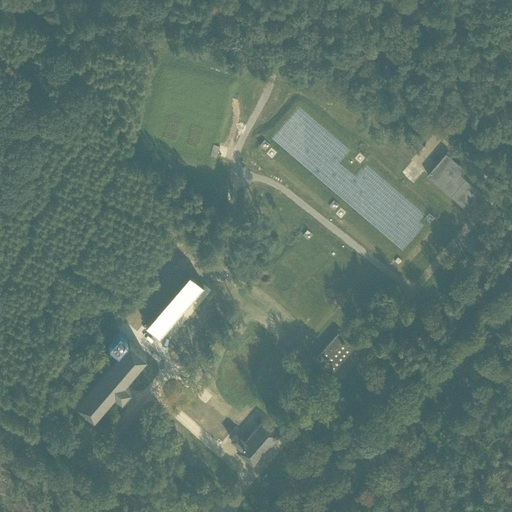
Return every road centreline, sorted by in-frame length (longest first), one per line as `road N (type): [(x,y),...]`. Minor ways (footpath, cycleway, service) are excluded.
road 1 (unclassified): [(271,74),(211,221),(209,306),(79,457)]
road 2 (unclassified): [(223,511),(473,211)]
road 3 (track): [(302,0),(271,74),(511,143)]
road 4 (tertiary): [(318,511),(511,304)]
road 5 (track): [(271,74),(24,0)]
road 6 (unclassified): [(192,511),(79,457)]
